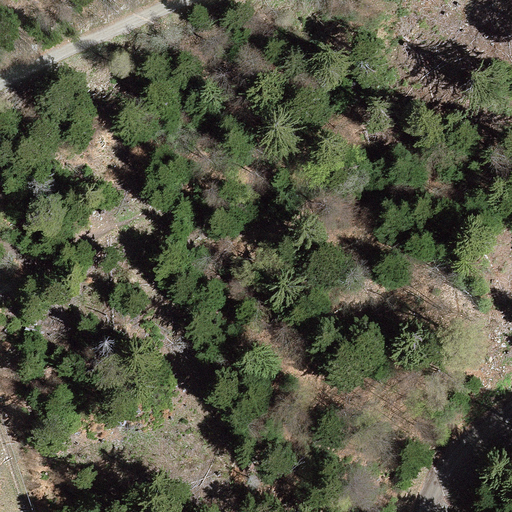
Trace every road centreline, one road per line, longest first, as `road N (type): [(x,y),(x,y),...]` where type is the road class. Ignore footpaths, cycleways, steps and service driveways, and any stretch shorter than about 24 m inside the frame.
road 1 (track): [(0,85),(193,0)]
road 2 (track): [(511,408),(480,434),(420,511)]
